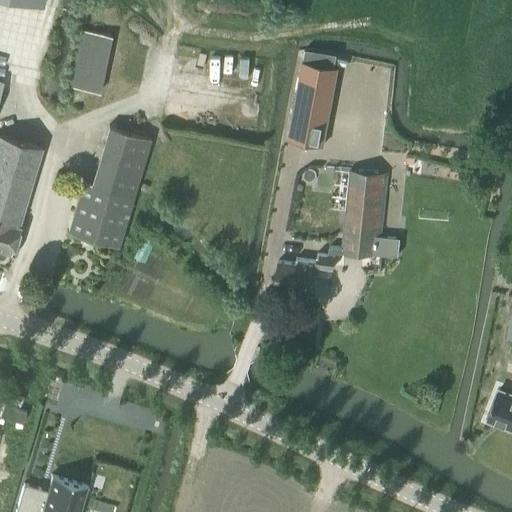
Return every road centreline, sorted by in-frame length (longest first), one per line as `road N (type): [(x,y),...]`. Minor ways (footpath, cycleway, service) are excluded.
road 1 (tertiary): [(448,511),(226,407),(0,319)]
road 2 (track): [(5,321),(55,139),(30,106),(39,54),(0,29)]
road 3 (track): [(226,407),(260,315),(291,159)]
road 4 (track): [(55,139),(149,103),(160,49)]
